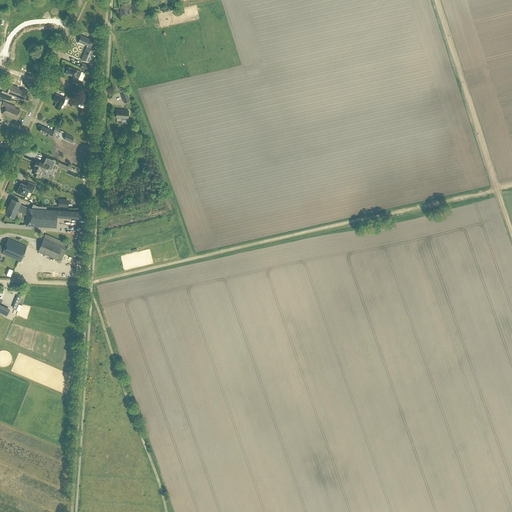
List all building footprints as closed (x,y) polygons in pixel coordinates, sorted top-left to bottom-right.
[(125,0),(120,1),(121,11),(119,11),(120,16),(130,14),(127,0),(125,0)] [(81,59),(88,62),(91,56),(94,57),(97,50),(93,49),(94,46),(91,45),(93,40),(89,38),(80,34),(77,41),(78,41),(77,43),(80,44),(81,43),(87,45),(81,59)] [(88,70),(89,66),(82,62),(80,67),(88,70)] [(68,74),(78,78),(81,71),(76,69),(76,70),(67,66),(64,72),(65,72),(65,73),(68,75),(68,74)] [(83,82),(73,78),(71,83),(72,84),(77,86),(80,87),(83,82)] [(2,91),(0,95),(0,96),(9,100),(12,95),(18,97),(24,99),(27,92),(25,92),(26,90),(21,89),(21,90),(18,89),(19,88),(10,84),(7,93),(2,91)] [(130,101),(126,91),(120,93),(124,103),(130,101)] [(64,96),(70,99),(68,104),(73,106),(75,101),(84,105),(86,102),(66,93),(64,96)] [(52,100),(56,101),(54,106),(60,109),(62,104),(65,98),(55,94),(52,100)] [(1,106),(5,107),(2,114),(15,119),(15,117),(17,117),(20,110),(15,108),(15,106),(3,101),(1,106)] [(116,109),(116,117),(127,118),(128,110),(116,109)] [(41,125),(39,131),(47,135),(46,137),(50,138),(53,131),(49,130),(49,129),(41,125)] [(64,138),(71,142),(73,137),(66,134),(64,138)] [(41,162),(37,160),(36,161),(34,165),(35,165),(32,170),(35,172),(34,175),(37,177),(40,169),(46,172),(48,166),(50,166),(53,160),(47,158),(48,158),(44,156),(41,162)] [(21,194),(26,196),(28,191),(32,192),(35,185),(28,182),(26,185),(21,183),(19,187),(18,187),(16,192),(21,195),(21,194)] [(23,211),(25,207),(19,205),(20,202),(12,199),(5,214),(13,217),(17,209),(23,211)] [(26,208),(25,207),(23,211),(27,213),(26,225),(56,227),(57,216),(79,218),(79,211),(26,208)] [(68,243),(45,234),(37,251),(38,252),(37,253),(42,255),(43,253),(56,259),(56,258),(61,260),(68,243)] [(0,249),(1,251),(1,252),(19,260),(26,246),(8,237),(4,246),(0,244),(0,249)]
